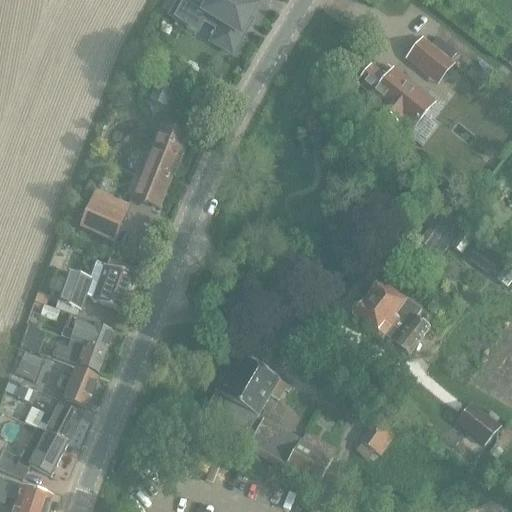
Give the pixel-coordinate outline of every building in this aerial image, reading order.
[(188,0),(178,19),(197,30),(203,21),(219,31),(212,43),(231,54),(245,31),(243,30),(256,9),(240,0),(188,0)] [(449,73),(455,65),(423,39),(416,47),(405,61),(438,87),(449,73)] [(413,130),(434,104),(393,71),(386,80),(372,68),(358,86),(413,130)] [(158,210),(186,139),(162,128),(133,200),(158,210)] [(82,228),(115,242),(125,218),(92,204),(82,228)] [(478,246),(467,260),(488,276),(498,262),(492,258),(478,246)] [(417,247),(411,258),(425,265),(431,255),(417,247)] [(91,283),(86,299),(92,301),(91,304),(121,314),(136,270),(109,261),(106,268),(104,267),(98,285),(91,283)] [(68,275),(56,311),(60,312),(77,319),(79,312),(80,313),(86,299),(91,283),(68,275)] [(429,331),(415,321),(421,312),(407,301),(403,305),(380,287),(362,308),(361,307),(357,308),(352,314),(353,318),(354,319),(353,320),(382,343),(385,339),(409,357),(429,331)] [(38,294),(34,304),(43,307),(45,308),(49,298),(38,294)] [(43,307),(40,318),(56,324),(60,312),(56,311),(45,308),(43,307)] [(70,343),(106,356),(113,336),(70,320),(66,331),(74,334),(70,343)] [(23,347),(40,353),(47,334),(30,328),(23,347)] [(106,356),(70,343),(67,351),(57,347),(53,359),(98,375),(106,356)] [(15,376),(33,384),(43,361),(24,354),(15,376)] [(216,395),(203,417),(244,440),(256,419),(257,419),(270,397),(278,402),(284,391),(288,394),(291,389),(279,382),(237,357),(215,395),(216,395)] [(86,411),(98,381),(75,370),(70,382),(61,378),(56,389),(66,393),(63,400),(86,411)] [(20,388),(15,399),(31,406),(36,395),(20,388)] [(471,405),(454,425),(483,449),(500,429),(471,405)] [(25,424),(36,430),(35,432),(44,437),(66,449),(82,419),(59,408),(55,416),(46,412),(44,416),(32,410),(25,424)] [(355,453),(368,462),(373,454),(380,459),(397,433),(377,420),(355,453)] [(332,461),(289,436),(263,421),(247,450),(316,490),(332,461)] [(0,471),(14,478),(18,469),(27,473),(30,467),(51,479),(66,449),(44,437),(35,432),(20,462),(3,453),(0,459),(0,471)] [(495,446),(488,454),(496,461),(502,453),(495,446)] [(48,511),(52,500),(21,490),(22,488),(0,480),(0,505),(4,506),(6,499),(16,502),(13,511),(48,511)]
